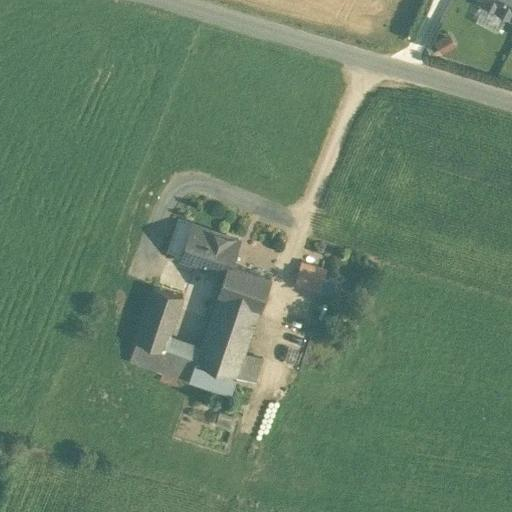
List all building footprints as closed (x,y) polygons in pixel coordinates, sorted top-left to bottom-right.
[(511,0),(481,0),(511,15),(511,0)] [(239,238),(194,223),(182,257),(226,272),(230,261),(231,261),(239,238)] [(231,261),(230,261),(226,272),(220,289),(261,303),(271,275),(231,261)] [(326,268),(302,261),(295,282),(319,290),(319,289),(324,274),(326,268)] [(324,274),(319,289),(352,299),(356,284),(324,274)] [(183,295),(155,285),(137,339),(165,349),(170,332),(183,295)] [(220,289),(216,301),(212,300),(210,306),(214,307),(202,343),(196,359),(237,373),(237,374),(245,350),(261,303),(220,289)] [(202,343),(170,332),(165,349),(137,339),(130,359),(189,380),(190,377),(196,359),(202,343)] [(263,356),(245,350),(237,374),(255,379),(263,356)] [(237,373),(196,359),(190,377),(231,391),(237,373)]
